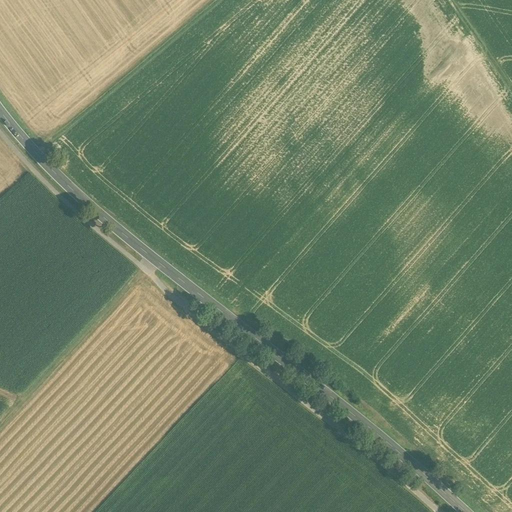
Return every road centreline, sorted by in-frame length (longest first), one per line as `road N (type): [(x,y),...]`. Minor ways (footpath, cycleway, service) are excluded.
road 1 (secondary): [(0,115),(77,202),(462,511)]
road 2 (track): [(34,152),(217,0)]
road 3 (track): [(154,263),(0,423)]
